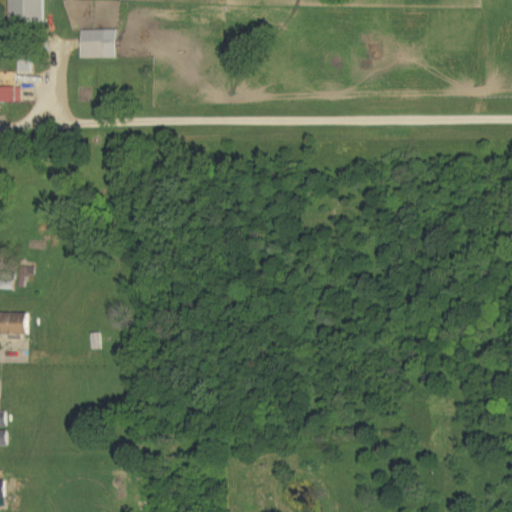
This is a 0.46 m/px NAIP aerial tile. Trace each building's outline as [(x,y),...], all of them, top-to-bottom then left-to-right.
[(46,0),(13,0),(13,27),(46,27),(46,0)] [(85,59),(121,59),(121,31),(85,31),(85,59)] [(0,88),(0,102),(20,103),(20,88),(0,88)] [(0,334),(32,336),(32,315),(0,313),(0,334)] [(0,427),(10,428),(10,413),(0,412),(0,427)] [(0,447),(11,447),(11,432),(0,432),(0,447)] [(0,507),(8,508),(8,480),(0,480),(0,507)]
